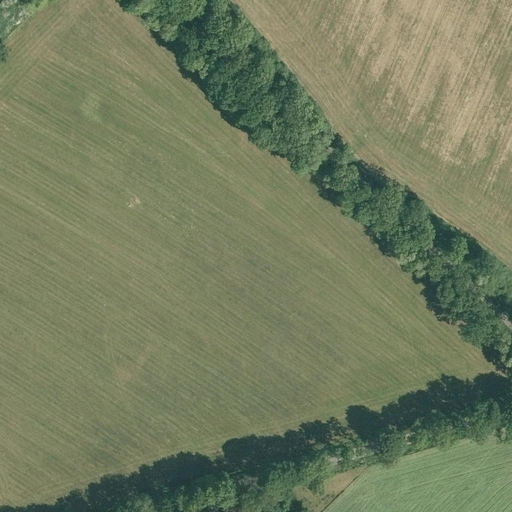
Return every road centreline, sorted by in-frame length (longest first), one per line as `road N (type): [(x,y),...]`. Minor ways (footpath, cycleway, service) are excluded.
road 1 (unclassified): [(511,324),(172,0)]
road 2 (unclassified): [(164,507),(511,409)]
